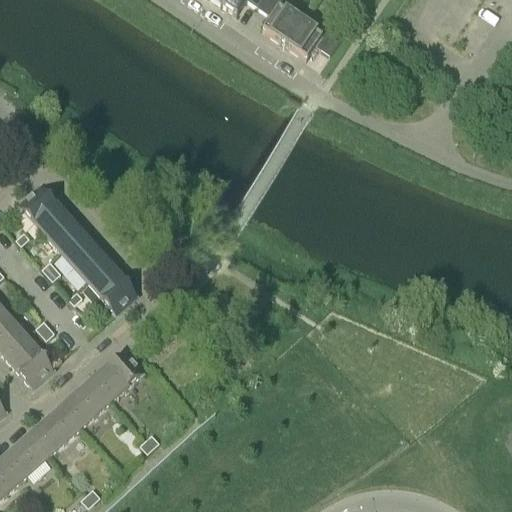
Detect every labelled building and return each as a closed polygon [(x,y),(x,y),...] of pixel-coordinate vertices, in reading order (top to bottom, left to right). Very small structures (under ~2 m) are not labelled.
[(205,0),(221,10),(228,0),(205,0)] [(257,13),(265,0),(228,0),(221,10),(236,20),(246,6),(256,13),(257,13)] [(283,52),(299,28),(278,14),(286,2),(282,0),(265,0),(257,13),(271,22),(262,36),(283,51),(282,52),(283,52)] [(315,52),(330,62),(344,41),(329,31),(321,43),(300,29),(301,27),(300,27),(299,28),(283,52),(284,53),(284,52),(306,66),(315,52)] [(54,211),(41,195),(19,214),(46,244),(52,239),(39,224),(54,211)] [(81,241),(54,211),(39,224),(52,239),(46,244),(60,260),(81,241)] [(23,239),(15,247),(20,253),(28,245),(23,239)] [(108,271),(81,241),(60,260),(87,289),(108,271)] [(46,282),(54,274),(49,268),(41,276),(46,282)] [(135,301),(108,271),(87,289),(113,318),(135,301)] [(54,274),(46,282),(51,288),(60,280),(54,274)] [(76,298),(68,306),(73,312),(81,305),(76,298)] [(0,318),(0,330),(5,335),(11,330),(0,318)] [(40,341),(48,334),(43,328),(35,335),(40,341)] [(0,330),(0,358),(4,363),(24,345),(11,330),(5,335),(0,330)] [(48,334),(40,341),(45,347),(54,340),(48,334)] [(24,345),(4,363),(31,393),(51,376),(24,345)] [(122,360),(91,387),(109,407),(140,381),(122,360)] [(109,407),(91,387),(61,414),(80,434),(109,407)] [(80,434),(61,414),(31,441),(49,461),(80,434)] [(49,461),(31,441),(1,468),(19,488),(49,461)] [(145,447),(153,456),(159,450),(151,441),(145,447)] [(153,456),(145,447),(138,452),(146,461),(153,456)] [(0,506),(19,488),(1,468),(0,468),(0,506)] [(86,501),(93,509),(100,504),(92,495),(86,501)] [(90,511),(93,509),(86,501),(79,507),(83,511),(90,511)]
